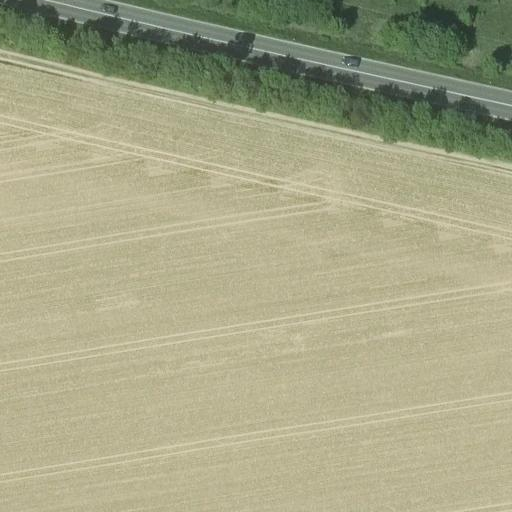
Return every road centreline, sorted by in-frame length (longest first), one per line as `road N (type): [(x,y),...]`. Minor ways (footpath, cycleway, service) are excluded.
road 1 (track): [(511,158),(0,48)]
road 2 (primary): [(52,0),(511,105)]
road 3 (track): [(511,29),(383,0)]
